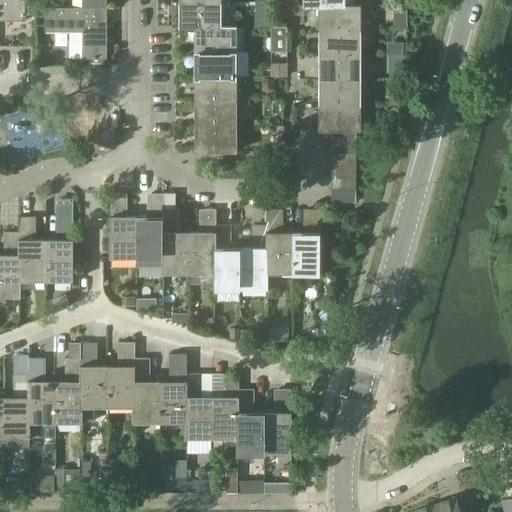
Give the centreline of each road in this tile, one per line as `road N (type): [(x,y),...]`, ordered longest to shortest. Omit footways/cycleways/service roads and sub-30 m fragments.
road 1 (tertiary): [(346,500),(354,437),(475,0)]
road 2 (residential): [(286,360),(238,359),(98,308)]
road 3 (residential): [(315,200),(196,188),(141,162)]
road 4 (residential): [(511,451),(466,450),(387,494),(346,500)]
road 5 (residential): [(98,308),(97,165)]
road 6 (residential): [(141,85),(0,83)]
